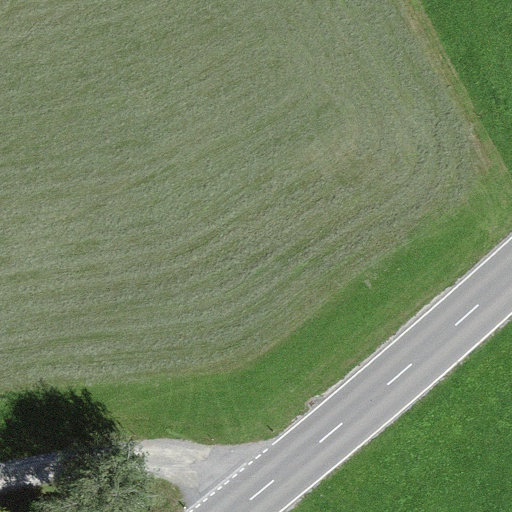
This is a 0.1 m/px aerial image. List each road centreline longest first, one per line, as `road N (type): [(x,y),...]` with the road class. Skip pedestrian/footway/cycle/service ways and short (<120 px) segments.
road 1 (tertiary): [(240,511),(511,275)]
road 2 (track): [(0,477),(125,455),(198,462),(249,504)]
